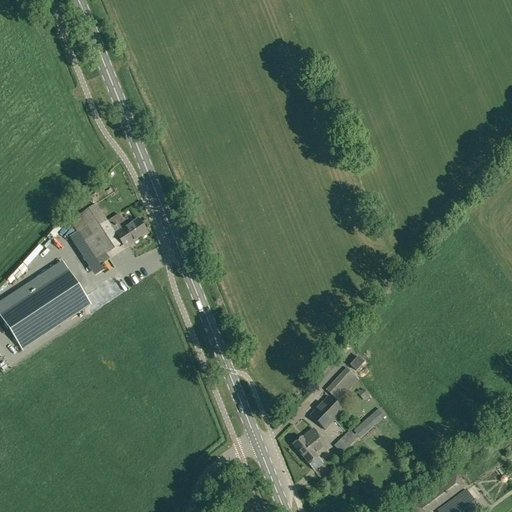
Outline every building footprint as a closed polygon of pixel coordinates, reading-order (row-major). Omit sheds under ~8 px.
[(110,259),(106,255),(126,242),(129,247),(148,234),(138,219),(115,234),(112,229),(123,221),(118,215),(107,222),(96,205),(71,221),(100,266),(110,259)] [(23,349),(90,305),(68,272),(1,316),(23,349)] [(122,277),(92,296),(98,305),(94,308),(96,311),(130,290),(122,277)] [(356,371),(364,363),(358,357),(350,366),(356,371)] [(338,402),(359,380),(347,369),(326,391),(338,402)] [(325,430),(344,411),(329,396),(310,416),(325,430)] [(385,417),(379,409),(354,431),(360,439),(385,417)] [(313,429),(304,436),(315,449),(312,451),(318,457),(329,448),(313,429)] [(357,438),(350,431),(334,446),(341,454),(357,438)] [(315,449),(304,436),(292,445),(309,465),(318,457),(312,451),(315,449)] [(431,511),(465,487),(456,475),(413,508),(415,511),(431,511)]
